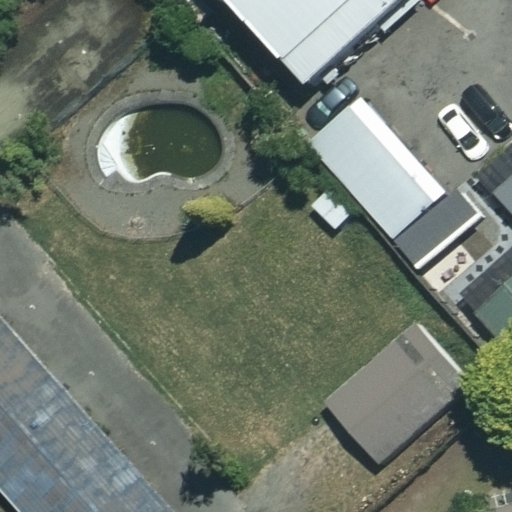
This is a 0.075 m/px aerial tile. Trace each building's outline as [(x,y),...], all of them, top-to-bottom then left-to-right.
[(444,0),(237,0),(332,103),(444,0)] [(462,204),(381,108),(326,154),(406,250),(462,204)] [(188,511),(0,304),(0,491),(18,511),(188,511)] [(511,306),(493,321),(511,345),(511,306)] [(470,376),(432,331),(339,410),(377,455),(470,376)]
